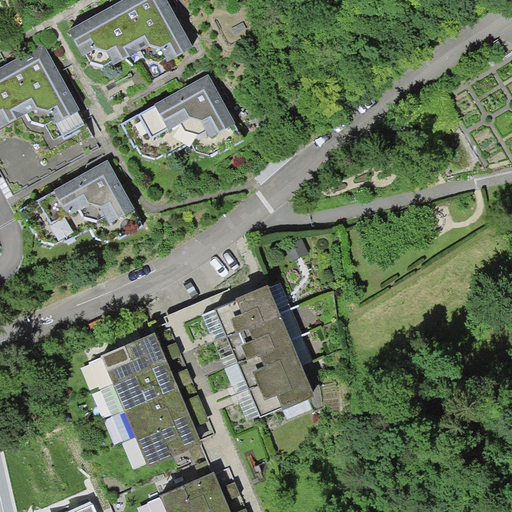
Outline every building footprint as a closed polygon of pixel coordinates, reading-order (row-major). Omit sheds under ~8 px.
[(167,0),(122,0),(69,30),(83,55),(86,53),(91,62),(104,66),(113,61),(115,65),(140,51),(144,58),(159,62),(165,58),(168,61),(193,47),(167,0)] [(43,44),(0,67),(0,124),(1,126),(26,113),(31,120),(46,124),(54,120),(56,123),(57,123),(78,111),(80,110),(43,44)] [(155,105),(121,123),(135,148),(138,146),(143,155),(157,159),(165,154),(166,157),(192,144),(196,151),(211,155),(219,150),(221,154),(245,140),(208,74),(154,104),(155,105)] [(84,124),(78,111),(57,123),(64,135),(84,124)] [(55,190),(20,209),(35,234),(38,232),(43,241),(56,245),(64,241),(66,243),(90,229),(96,237),(111,241),(118,237),(121,240),(145,227),(108,159),(54,189),(55,190)] [(302,239),(285,247),(291,261),(308,253),(302,239)] [(231,318),(237,333),(248,328),(280,314),(267,285),(236,298),(242,313),(231,318)] [(241,345),(247,359),(259,354),(291,340),(280,314),(248,328),(253,340),(241,345)] [(100,356),(113,384),(167,361),(181,355),(176,342),(161,348),(154,332),(100,356)] [(302,366),(291,340),(259,354),(265,366),(253,371),(258,385),(302,366)] [(113,384),(125,411),(179,388),(193,382),(186,368),(173,374),(167,361),(113,384)] [(315,396),(302,366),(258,385),(265,400),(277,395),(283,410),(315,396)] [(125,411),(137,438),(204,409),(198,394),(185,399),(179,388),(125,411)] [(137,438),(149,467),(202,444),(194,426),(209,419),(204,409),(137,438)] [(159,495),(166,511),(199,511),(227,501),(240,495),(235,482),(221,488),(214,472),(159,495)] [(95,511),(91,501),(66,511),(95,511)] [(199,511),(247,511),(246,508),(237,511),(231,511),(227,501),(199,511)]
